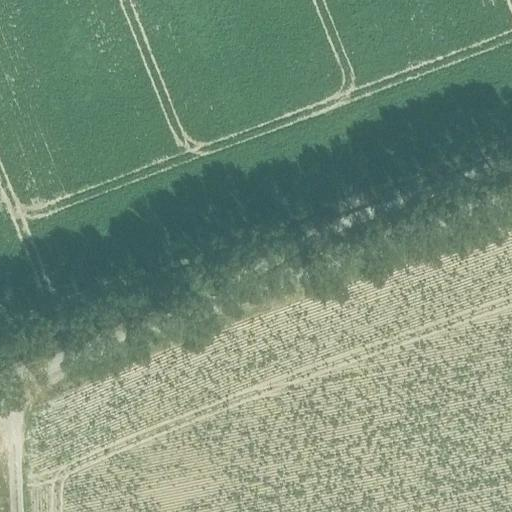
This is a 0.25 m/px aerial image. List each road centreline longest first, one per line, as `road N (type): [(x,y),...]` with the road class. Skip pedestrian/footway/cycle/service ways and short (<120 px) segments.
road 1 (unclassified): [(0,388),(511,194)]
road 2 (track): [(231,296),(249,271),(511,159)]
road 3 (track): [(1,387),(16,435),(21,511)]
